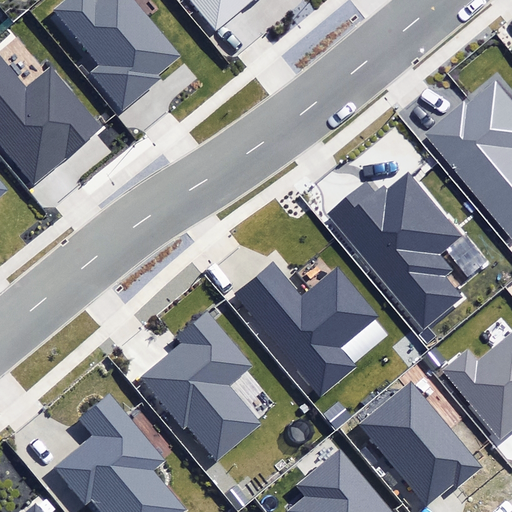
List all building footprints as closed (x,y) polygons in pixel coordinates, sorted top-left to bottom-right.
[(99,67),(91,73),(121,111),(161,78),(158,75),(181,56),(134,0),(97,0),(96,1),(94,0),(64,0),(52,10),(99,67)] [(190,0),(216,30),(253,0),(254,0),(256,1),(256,0),(190,0)] [(0,56),(0,144),(34,184),(101,126),(50,67),(26,86),(0,56)] [(425,134),(511,238),(511,100),(496,81),(466,105),(464,102),(425,134)] [(327,213),(423,330),(463,297),(445,276),(452,270),(438,253),(460,235),(409,173),(389,189),(385,184),(375,193),(366,182),(327,213)] [(236,294),(321,396),(357,366),(343,348),(380,317),(338,266),(301,296),(273,263),(236,294)] [(181,344),(140,377),(184,431),(189,426),(217,461),(262,425),(229,384),(250,367),(205,311),(174,336),(181,344)] [(442,370),(500,439),(511,429),(511,334),(478,362),(467,349),(442,370)] [(358,423),(425,506),(452,485),(456,489),(482,468),(411,381),(358,423)] [(128,414),(109,392),(103,397),(80,416),(77,418),(79,420),(91,436),(53,467),(85,506),(93,500),(103,511),(184,511),(186,511),(154,472),(167,461),(164,459),(128,414)] [(392,511),(340,449),(296,485),(306,497),(289,511),(392,511)]
